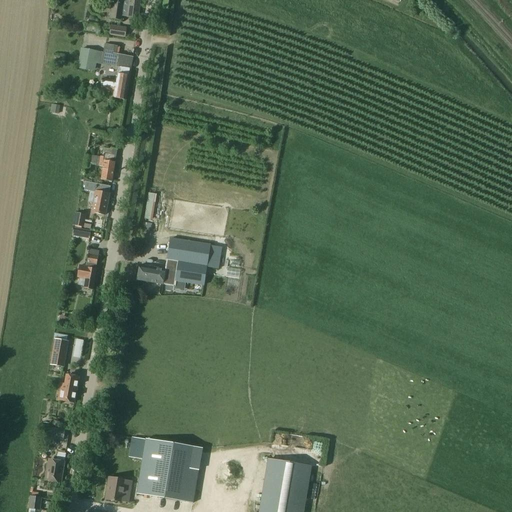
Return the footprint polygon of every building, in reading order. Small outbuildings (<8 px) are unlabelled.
[(138,18),(140,0),(112,0),(110,18),(121,20),(122,16),(138,18)] [(98,24),(85,22),(84,32),(101,34),(101,30),(97,29),(98,24)] [(127,28),(111,26),(110,36),(125,38),(127,28)] [(127,76),(129,68),(131,69),(133,58),(118,55),(120,47),(105,44),(103,52),(80,48),(77,69),(95,72),(96,64),(119,68),(117,81),(101,79),(100,90),(115,92),(114,98),(126,100),(130,77),(127,76)] [(116,156),(116,155),(117,150),(112,149),(112,150),(104,149),(103,153),(106,154),(105,157),(87,155),(84,169),(90,170),(91,165),(104,167),(101,180),(112,182),(116,156)] [(93,205),(92,212),(105,215),(109,195),(111,187),(85,182),(83,190),(96,192),(95,195),(93,205)] [(145,223),(155,223),(157,193),(147,193),(145,223)] [(75,214),(73,225),(82,227),(84,216),(75,214)] [(73,235),(89,238),(91,232),(74,229),(73,235)] [(166,270),(165,270),(140,265),(138,280),(163,285),(175,287),(176,282),(204,286),(210,245),(171,239),(167,260),(166,270)] [(89,255),(87,263),(87,266),(79,265),(76,278),(86,280),(85,288),(93,290),(96,270),(97,265),(99,256),(98,256),(99,251),(90,249),(89,255)] [(232,265),(244,267),(245,261),(233,258),(232,265)] [(58,323),(66,327),(70,319),(61,315),(58,323)] [(54,339),(50,366),(64,368),(69,342),(54,339)] [(78,378),(70,377),(65,376),(64,384),(59,383),(57,401),(66,402),(74,404),(78,378)] [(146,440),(137,494),(193,504),(202,449),(146,440)] [(58,453),(56,462),(49,460),(46,481),(61,483),(64,463),(66,454),(58,453)] [(269,460),(260,511),(302,511),(310,467),(269,460)] [(109,478),(105,500),(121,502),(122,494),(125,495),(127,481),(109,478)] [(30,496),(28,509),(40,511),(42,498),(30,496)]
